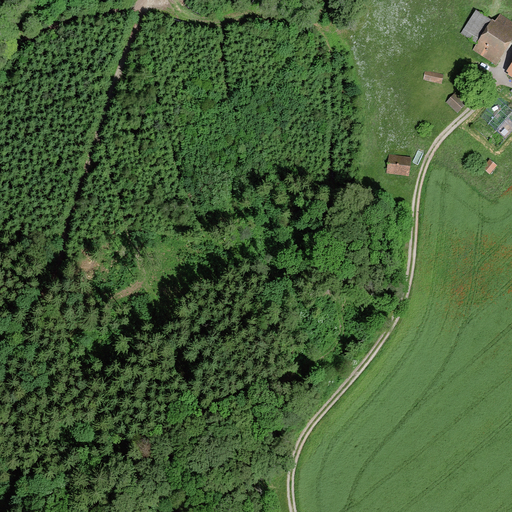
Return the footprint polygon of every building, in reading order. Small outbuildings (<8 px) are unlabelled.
[(477,11),(461,33),(477,44),(492,21),(477,11)] [(511,32),(493,20),(468,59),(489,73),(511,37),(511,32)] [(425,71),(423,82),(440,85),(442,74),(425,71)] [(451,100),(446,105),(459,117),(464,112),(451,100)] [(390,159),(390,172),(412,173),(413,160),(390,159)] [(490,174),(497,165),(490,160),(483,169),(490,174)]
